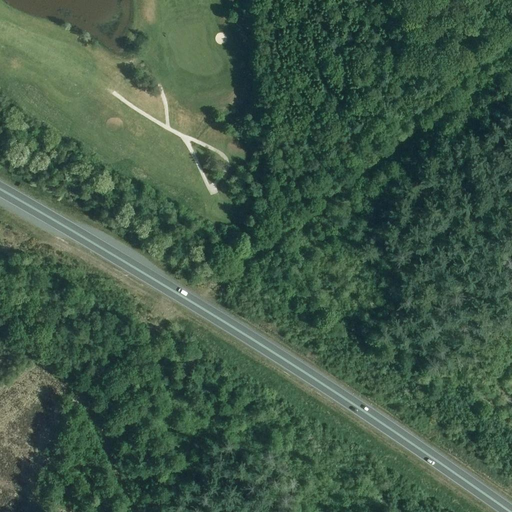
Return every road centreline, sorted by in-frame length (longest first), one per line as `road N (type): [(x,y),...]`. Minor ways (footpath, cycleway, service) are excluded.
road 1 (trunk): [(509,511),(251,338),(0,189)]
road 2 (track): [(43,511),(78,392),(131,511)]
road 3 (track): [(511,48),(409,122),(386,0)]
